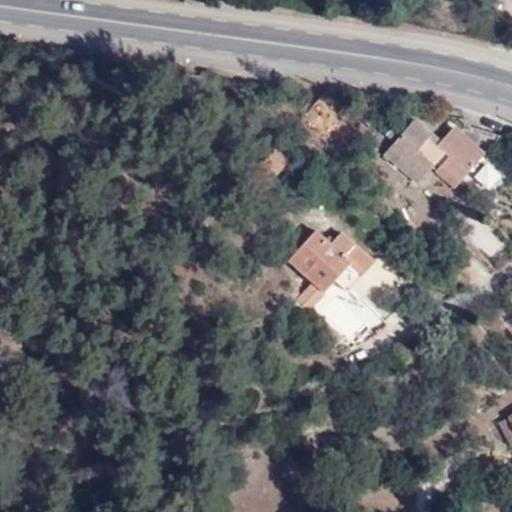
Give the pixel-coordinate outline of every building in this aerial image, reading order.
[(430,137),(439,144),(443,139),(417,117),(414,121),(431,136),(430,137)] [(459,131),(455,126),(443,139),(439,144),(430,137),(431,136),(414,121),(385,154),(419,184),(434,167),(456,187),(501,135),(465,124),(459,131)] [(255,196),(287,161),(273,147),(240,182),(255,196)] [(492,188),(506,169),(488,155),(473,175),(492,188)] [(371,264),(339,234),(328,245),(312,231),(285,260),(310,283),(321,293),(331,282),(346,265),(359,277),(371,264)] [(344,293),(359,277),(346,265),(331,282),(344,293)] [(321,293),(310,283),(302,290),(313,300),(321,293)] [(304,311),(314,300),(313,300),(302,290),(292,301),(304,311)] [(511,416),(499,423),(508,439),(511,437),(511,416)]
